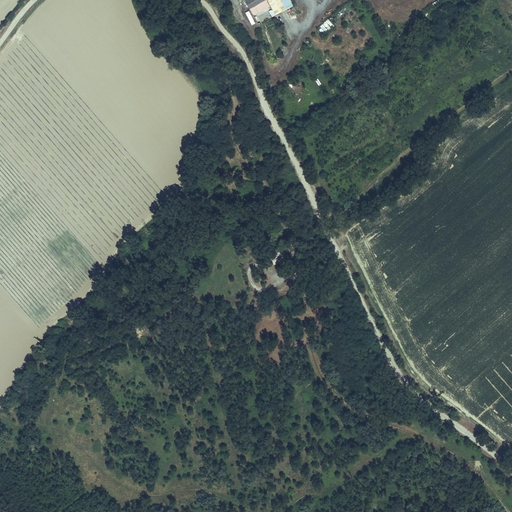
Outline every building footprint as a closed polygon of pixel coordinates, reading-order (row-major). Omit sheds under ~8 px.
[(261,3),(266,0),(244,0),(250,9),(261,3)] [(274,0),(269,0),(268,1),(270,5),(271,6),(275,14),(281,11),(274,0)] [(281,0),(274,0),(281,11),(286,8),(281,0)] [(261,3),(250,9),(254,15),(271,6),(270,5),(267,6),(266,4),(263,6),(261,3)] [(317,29),(324,36),(335,26),(328,19),(317,29)]
